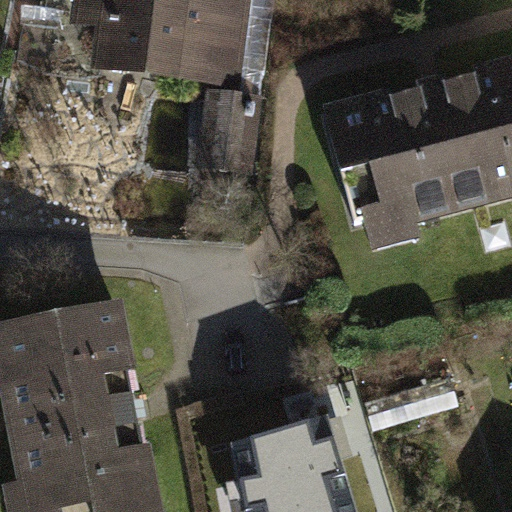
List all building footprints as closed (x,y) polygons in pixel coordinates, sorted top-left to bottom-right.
[(256,0),(83,0),(77,72),(248,89),(256,0)] [(511,73),(337,122),(372,250),(511,211),(511,73)] [(130,316),(10,336),(39,511),(163,511),(148,420),(143,390),(130,316)] [(454,381),(368,406),(375,433),(460,409),(454,381)] [(226,417),(246,511),(374,511),(348,390),(226,417)] [(222,414),(199,420),(209,456),(232,450),(222,414)]
